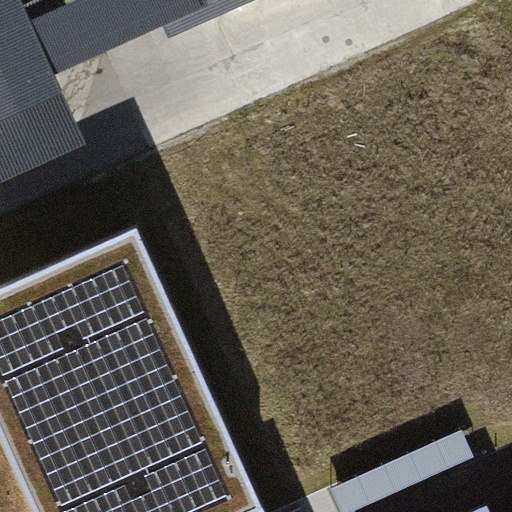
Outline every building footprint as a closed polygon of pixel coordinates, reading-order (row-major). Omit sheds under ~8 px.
[(14,0),(0,0),(0,140),(65,112),(14,0)] [(28,0),(40,26),(81,8),(78,0),(28,0)] [(144,0),(168,53),(287,0),(144,0)] [(65,112),(0,140),(0,196),(86,159),(65,112)] [(266,511),(132,206),(0,263),(0,511),(266,511)]
